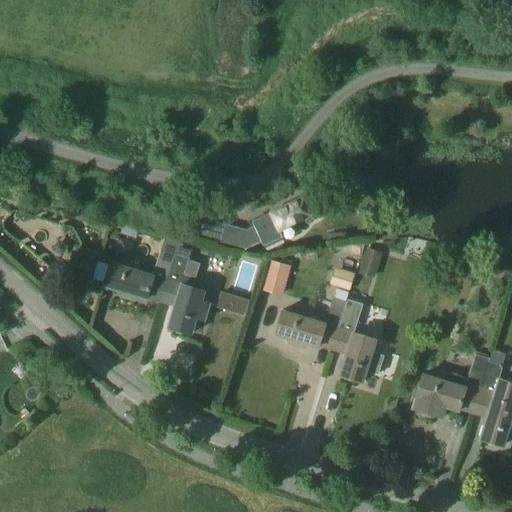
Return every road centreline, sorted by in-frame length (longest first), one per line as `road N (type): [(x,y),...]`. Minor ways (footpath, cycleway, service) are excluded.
road 1 (residential): [(511,77),(402,69),(362,79),(276,167),(227,187),(0,134)]
road 2 (tertiary): [(455,511),(183,423),(123,386),(0,275)]
